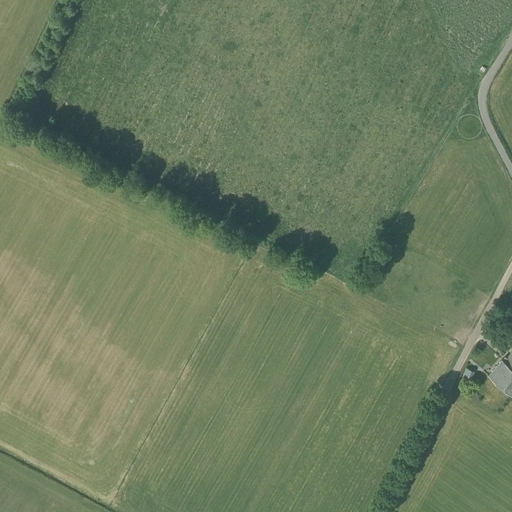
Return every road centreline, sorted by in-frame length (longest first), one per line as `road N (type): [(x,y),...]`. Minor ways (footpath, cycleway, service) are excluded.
road 1 (unclassified): [(377,511),(511,252)]
road 2 (unclassified): [(511,179),(478,109),(482,82),(511,34)]
